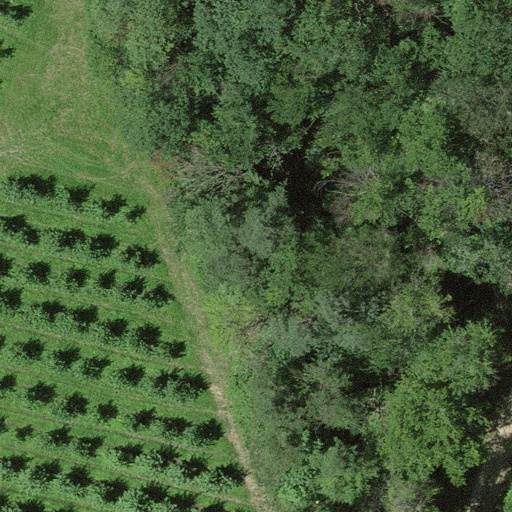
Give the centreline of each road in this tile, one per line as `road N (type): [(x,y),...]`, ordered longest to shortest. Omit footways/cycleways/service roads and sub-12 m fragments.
road 1 (track): [(372,511),(326,408),(182,0)]
road 2 (track): [(474,511),(511,393)]
